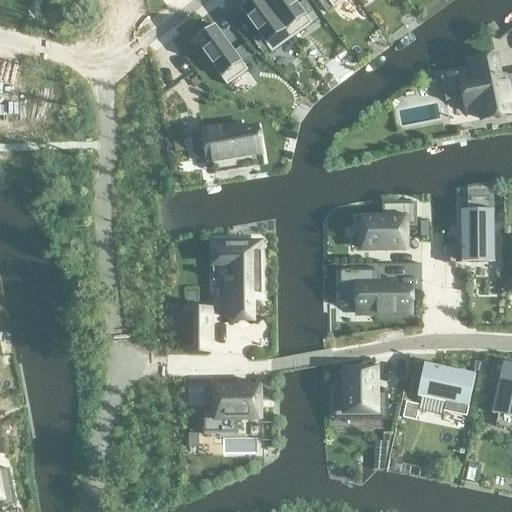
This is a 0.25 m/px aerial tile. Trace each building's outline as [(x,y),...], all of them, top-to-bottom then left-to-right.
[(263,0),(251,0),(239,9),(258,35),(252,40),(260,51),(266,46),(272,54),(292,39),(263,0)] [(294,0),(263,0),(292,39),(312,24),(306,16),(313,12),(305,1),(299,6),(294,0)] [(317,0),(321,6),(328,1),(333,9),(345,0),(317,0)] [(215,26),(194,42),(227,86),(248,71),(242,63),(249,59),(241,48),(234,53),(215,26)] [(472,71),(459,73),(464,99),(466,111),(479,108),(482,120),(511,113),(511,75),(500,78),(496,57),(471,62),(472,71)] [(203,135),(191,137),(195,161),(207,159),(208,163),(262,154),(258,129),(241,131),(240,125),(202,131),(203,135)] [(468,211),(461,212),(461,213),(462,213),(462,262),(461,262),(461,263),(495,263),(495,261),(494,261),(494,213),(495,213),(495,211),(494,211),(494,199),(468,200),(468,211)] [(403,220),(362,220),(362,250),(405,250),(405,228),(417,227),(417,203),(403,204),(403,220)] [(430,224),(422,224),(422,240),(430,240),(430,224)] [(261,244),(213,244),(213,266),(235,266),(235,280),(225,281),(226,319),(235,318),(235,321),(239,321),(239,318),(248,318),(248,321),(252,321),(252,301),(261,301),(261,244)] [(455,247),(445,248),(445,264),(455,263),(455,247)] [(380,270),(348,271),(348,286),(356,286),(357,315),(412,314),(412,289),(380,289),(380,270)] [(209,308),(186,308),(187,352),(210,352),(209,308)] [(492,412),(492,414),(511,418),(511,365),(502,363),(502,365),(503,365),(493,413),(492,412)] [(425,364),(417,398),(419,398),(419,397),(446,403),(444,412),(466,417),(475,375),(474,375),(473,376),(426,365),(425,364)] [(346,389),(334,389),(334,414),(373,413),(373,421),(388,421),(388,392),(376,393),(375,370),(345,370),(346,389)] [(216,411),(204,411),(204,435),(218,435),(218,419),(259,419),(259,389),(215,389),(216,411)] [(406,403),(403,418),(416,422),(420,406),(406,403)] [(199,434),(188,435),(189,448),(199,448),(199,434)] [(0,502),(1,502),(2,508),(16,505),(9,470),(0,471),(0,502)]
